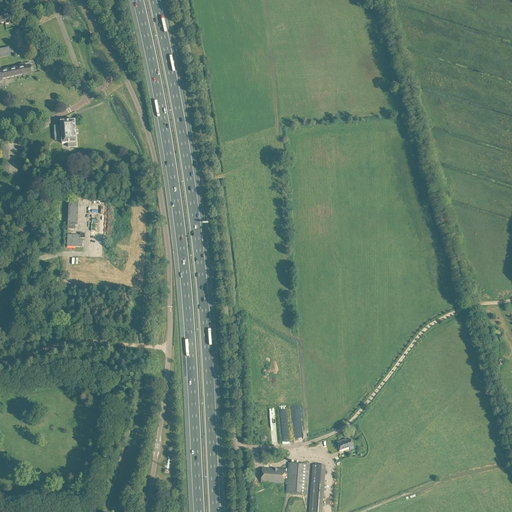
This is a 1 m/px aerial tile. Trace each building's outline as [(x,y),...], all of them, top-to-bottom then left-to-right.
[(0,79),(2,79),(4,78),(6,78),(7,78),(23,75),(24,74),(24,75),(31,74),(31,73),(29,63),(28,64),(20,65),(21,67),(17,68),(4,71),(3,71),(2,71),(0,71),(0,70),(1,70),(0,70),(0,68),(0,56),(0,57),(1,57),(3,56),(4,57),(4,56),(6,56),(7,56),(8,55),(9,55),(10,55),(10,54),(10,55),(9,53),(10,53),(10,52),(9,52),(9,50),(8,48),(9,48),(9,47),(8,47),(8,48),(5,48),(2,49),(2,48),(2,49),(0,49),(0,23),(1,23),(1,25),(2,25),(1,23),(5,22),(5,24),(6,24),(9,23),(10,23),(7,9),(7,10),(3,11),(3,10),(3,12),(0,12),(0,79)] [(55,132),(55,140),(62,140),(62,144),(68,143),(68,147),(76,147),(76,143),(75,121),(60,122),(61,126),(54,127),(55,132)] [(69,200),(68,229),(75,230),(75,225),(77,226),(78,200),(69,200)] [(67,246),(75,247),(81,247),(82,240),(82,239),(82,238),(83,238),(85,238),(85,234),(80,233),(80,235),(67,235),(67,244),(67,246)] [(351,440),(343,442),(342,440),(336,442),(338,447),(339,451),(349,447),(350,450),(354,448),(352,444),(351,440)] [(287,480),(286,493),(306,494),(309,464),(288,463),(287,473),(287,480)] [(321,511),(325,466),(313,465),(309,511),(321,511)] [(265,482),(264,485),(268,485),(268,487),(270,487),(270,483),(284,484),(284,479),(287,480),(287,473),(284,473),(285,470),(262,468),(261,482),(265,482)]
